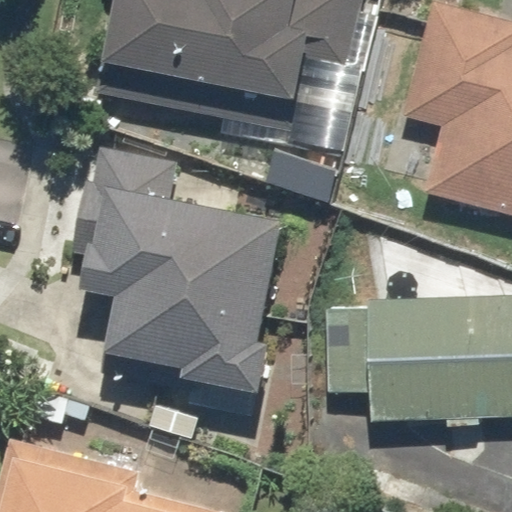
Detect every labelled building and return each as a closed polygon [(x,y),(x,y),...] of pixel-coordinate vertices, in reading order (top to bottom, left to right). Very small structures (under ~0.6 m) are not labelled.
[(118,0),(99,95),(336,142),(364,0),(118,0)] [(511,18),(483,11),(478,31),(463,27),(456,53),(423,44),(404,116),(442,127),(425,190),(511,212),(511,18)] [(172,163),(104,150),(80,283),(121,291),(105,375),(266,405),(278,343),(260,340),(283,217),(166,195),(172,163)] [(372,391),(372,416),(511,414),(511,294),(371,297),(371,307),(325,307),(327,391),(372,391)] [(136,467),(10,436),(0,475),(0,511),(180,511),(128,499),(136,467)]
